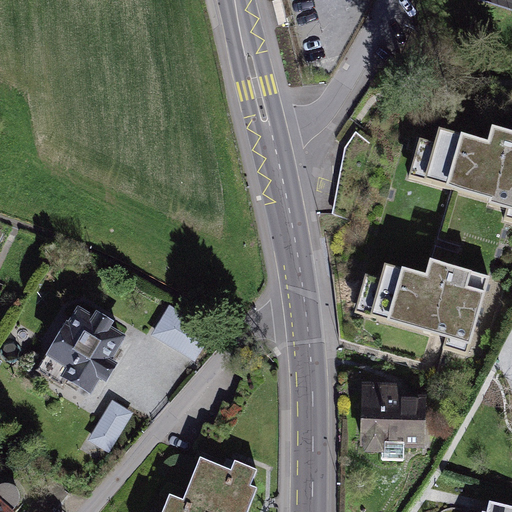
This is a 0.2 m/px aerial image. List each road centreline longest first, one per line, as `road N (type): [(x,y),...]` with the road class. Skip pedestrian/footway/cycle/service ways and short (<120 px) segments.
road 1 (residential): [(307,317),(248,327),(96,511)]
road 2 (residential): [(311,511),(307,317)]
road 3 (residential): [(385,0),(327,106),(271,138)]
road 4 (residential): [(307,317),(271,138)]
road 5 (residential): [(271,138),(238,0)]
